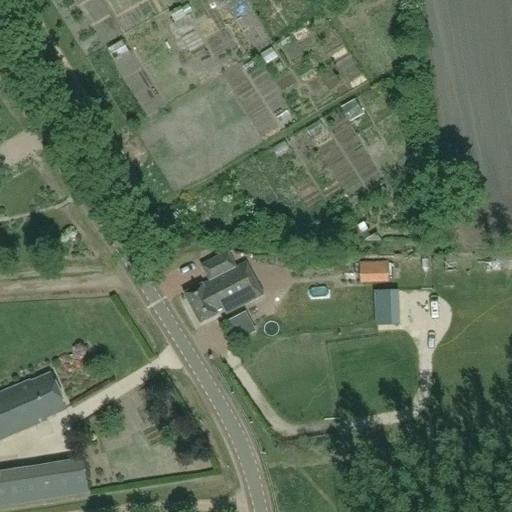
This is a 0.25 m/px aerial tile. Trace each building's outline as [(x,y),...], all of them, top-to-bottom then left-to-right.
[(275,0),(300,41),(318,30),(299,0),(275,0)] [(283,49),(295,44),(277,3),(264,9),(283,49)] [(230,38),(227,40),(247,69),(264,57),(228,6),(215,15),(230,38)] [(334,21),(319,29),(333,54),(348,46),(334,21)] [(114,52),(123,67),(137,58),(128,44),(114,52)] [(363,107),(351,114),(358,125),(369,118),(363,107)] [(263,297),(246,263),(236,268),(228,252),(201,265),(209,282),(203,285),(202,284),(183,294),(199,324),(218,315),(217,313),(223,309),(225,311),(240,304),(242,308),(263,297)] [(400,261),(360,263),(361,283),(388,283),(388,272),(401,272),(400,261)] [(376,292),(378,329),(392,329),(390,292),(376,292)] [(0,440),(47,420),(47,417),(65,409),(50,375),(31,383),(30,381),(0,394),(0,440)] [(0,473),(0,506),(89,492),(84,460),(0,473)]
